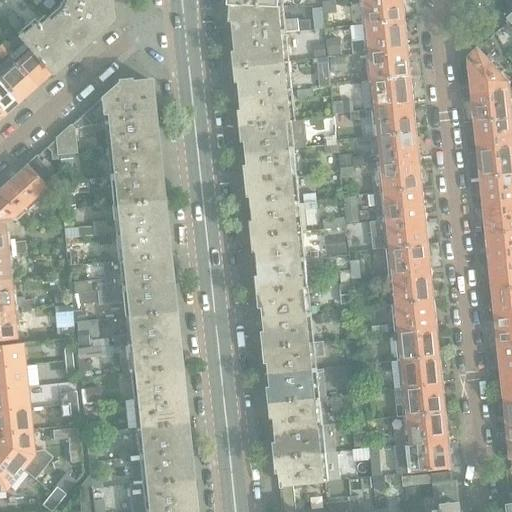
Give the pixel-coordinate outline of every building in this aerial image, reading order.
[(110,16),(108,0),(66,0),(61,13),(50,23),(75,52),(108,23),(110,16)] [(405,21),(402,0),(364,0),(366,25),(405,21)] [(337,14),(335,1),(322,3),(324,16),(337,14)] [(22,26),(10,12),(9,14),(0,3),(0,16),(15,33),(22,26)] [(286,33),(283,8),(283,7),(282,6),(234,4),(233,6),(232,6),(232,21),(235,21),(237,38),(286,33)] [(325,29),(322,8),(313,9),(315,30),(325,29)] [(75,52),(50,23),(44,18),(39,23),(36,20),(18,36),(30,50),(51,73),(75,52)] [(410,77),(405,21),(366,25),(368,43),(355,44),(356,55),(369,54),(372,81),(410,77)] [(292,91),(286,34),(286,33),(237,38),(238,53),(235,53),(238,82),(241,81),(243,97),(292,91)] [(341,56),(340,39),(327,40),(328,57),(341,56)] [(11,51),(3,43),(0,45),(0,48),(6,55),(11,51)] [(327,56),(326,49),(316,50),(317,57),(327,56)] [(502,74),(505,71),(489,54),(486,57),(479,49),(469,58),(475,122),(511,118),(511,89),(510,82),(502,74)] [(51,73),(30,50),(14,64),(14,65),(35,88),(51,73)] [(35,88),(14,65),(14,64),(9,58),(4,62),(0,58),(0,82),(19,103),(35,88)] [(345,72),(343,58),(329,59),(331,73),(345,72)] [(328,87),(326,71),(316,72),(317,79),(308,80),(309,89),(328,87)] [(416,133),(410,77),(372,81),(377,137),(416,133)] [(156,146),(149,81),(117,84),(100,99),(102,114),(104,114),(105,122),(108,151),(156,146)] [(19,103),(0,82),(0,115),(2,118),(19,103)] [(313,97),(312,90),(297,91),(298,99),(313,97)] [(294,149),(290,120),(294,119),(292,91),(243,97),(245,112),(241,112),(244,141),(247,140),(248,154),(294,149)] [(354,112),(353,101),(332,103),(333,114),(354,112)] [(367,119),(366,111),(350,114),(351,121),(367,119)] [(511,175),(511,118),(475,122),(481,178),(511,175)] [(77,154),(75,132),(70,126),(46,148),(50,153),(51,160),(57,159),(57,156),(58,156),(72,155),(77,154)] [(422,189),(419,161),(416,133),(377,137),(378,157),(369,158),(369,157),(352,159),(353,167),(360,167),(379,165),(382,193),(422,189)] [(321,147),(320,138),(312,139),(297,140),(298,150),(313,149),(312,148),(321,147)] [(162,201),(156,146),(108,151),(114,206),(162,201)] [(338,154),(337,146),(324,147),(325,155),(338,154)] [(300,205),(297,178),(294,149),(248,154),(250,167),(247,167),(250,196),(253,196),(254,209),(300,205)] [(73,164),(72,155),(58,156),(58,165),(73,164)] [(352,167),(351,155),(338,156),(340,168),(352,167)] [(52,192),(51,174),(36,157),(26,165),(45,189),(49,193),(52,192)] [(45,189),(26,165),(1,188),(21,211),(45,189)] [(353,175),(352,168),(340,169),(341,179),(350,178),(353,175)] [(511,175),(481,178),(487,234),(511,232),(511,175)] [(21,211),(1,188),(0,188),(0,220),(2,221),(11,220),(21,211)] [(428,244),(422,189),(382,193),(388,248),(428,244)] [(357,199),(344,200),(347,224),(360,223),(357,199)] [(168,257),(162,201),(114,206),(116,226),(106,227),(106,221),(92,223),(94,236),(117,233),(120,262),(168,257)] [(305,259),(302,233),(300,205),(254,209),(256,222),(253,223),(256,252),(259,251),(260,263),(305,259)] [(345,228),(344,219),(323,221),(324,230),(345,228)] [(0,279),(9,279),(2,221),(0,220),(0,279)] [(93,236),(92,227),(77,228),(77,237),(93,236)] [(511,232),(487,234),(493,290),(511,288),(511,232)] [(110,244),(109,235),(98,236),(99,246),(110,244)] [(346,254),(344,236),(325,238),(326,256),(346,254)] [(79,266),(77,253),(83,252),(82,244),(75,245),(75,244),(67,245),(69,267),(78,266),(79,266)] [(434,300),(428,244),(388,248),(394,305),(434,300)] [(173,313),(168,257),(120,262),(110,264),(112,289),(122,288),(125,318),(173,313)] [(308,288),(306,269),(323,268),(322,259),(305,261),(305,259),(260,263),(261,278),(258,278),(261,307),(264,307),(266,318),(311,314),(311,315),(320,314),(317,287),(308,288)] [(351,284),(350,271),(340,272),(341,285),(351,284)] [(383,278),(382,271),(369,272),(369,279),(383,278)] [(384,285),(383,278),(369,279),(351,281),(352,287),(384,285)] [(12,308),(9,279),(0,279),(0,339),(15,338),(13,315),(20,315),(20,313),(34,312),(33,300),(19,302),(19,308),(12,308)] [(511,344),(511,288),(493,290),(499,346),(511,344)] [(93,321),(92,309),(81,310),(79,294),(70,295),(73,323),(76,323),(96,321),(96,320),(93,321)] [(440,356),(434,300),(394,305),(400,360),(440,356)] [(72,320),(71,306),(53,308),(54,321),(72,320)] [(179,366),(173,313),(125,318),(127,335),(118,336),(119,346),(128,345),(130,361),(122,361),(123,374),(131,373),(131,371),(179,366)] [(314,343),(311,316),(311,315),(311,314),(266,318),(267,333),(264,333),(267,362),(270,362),(271,375),(317,370),(316,358),(325,357),(323,342),(314,343)] [(329,323),(327,314),(314,316),(316,325),(329,323)] [(73,334),(72,321),(55,322),(56,335),(73,334)] [(98,335),(96,321),(76,323),(77,330),(76,331),(78,346),(89,345),(88,336),(98,335)] [(389,334),(388,326),(372,327),(372,335),(389,334)] [(356,338),(355,328),(350,328),(345,334),(346,339),(356,338)] [(118,346),(118,336),(109,337),(109,347),(118,346)] [(369,342),(368,336),(357,337),(359,348),(364,348),(369,342)] [(0,345),(0,367),(24,365),(21,343),(0,345)] [(511,401),(511,344),(499,346),(505,402),(511,401)] [(91,377),(89,358),(100,357),(100,356),(112,355),(111,347),(77,350),(79,378),(91,377)] [(63,349),(64,362),(72,361),(71,349),(70,349),(63,349)] [(445,413),(440,356),(400,360),(407,417),(445,413)] [(72,361),(64,362),(65,373),(73,373),(72,361)] [(24,365),(0,367),(0,389),(26,387),(24,365)] [(185,421),(179,366),(131,371),(131,373),(134,398),(136,426),(185,421)] [(374,383),(372,366),(361,368),(363,384),(374,383)] [(360,380),(359,367),(350,368),(351,381),(360,380)] [(338,418),(336,397),(326,398),(323,370),(317,370),(271,375),(273,388),(270,389),(273,417),(276,417),(277,430),(329,425),(329,420),(338,418)] [(26,387),(0,389),(0,411),(28,408),(26,387)] [(101,402),(99,387),(84,389),(85,403),(101,402)] [(67,392),(69,404),(76,404),(75,392),(67,392)] [(376,402),(375,393),(365,395),(366,403),(376,402)] [(76,404),(69,404),(70,416),(77,416),(78,416),(76,404)] [(28,408),(0,411),(0,433),(30,430),(28,408)] [(451,469),(445,413),(407,417),(411,453),(401,455),(403,474),(451,469)] [(191,478),(185,421),(136,426),(139,455),(142,482),(191,478)] [(332,453),(329,425),(277,430),(279,444),(276,444),(278,472),(282,472),(283,485),(293,485),(329,481),(326,454),(332,453)] [(75,429),(52,431),(53,440),(67,439),(69,463),(79,462),(75,429)] [(33,452),(30,430),(0,433),(0,452),(22,470),(34,480),(52,458),(43,451),(33,452)] [(97,461),(94,433),(85,434),(88,462),(97,461)] [(385,447),(385,439),(377,440),(377,448),(385,447)] [(369,449),(368,440),(355,441),(356,450),(369,449)] [(380,476),(378,448),(369,449),(372,477),(380,476)] [(0,491),(5,491),(22,470),(0,452),(0,491)] [(100,488),(98,462),(88,463),(89,474),(91,487),(91,489),(100,488)] [(459,511),(459,505),(449,506),(448,498),(458,497),(457,480),(452,481),(452,472),(433,475),(434,483),(436,511),(435,511),(459,511)] [(380,476),(372,477),(374,489),(385,488),(384,476),(380,476)] [(87,492),(87,487),(86,478),(77,489),(77,493),(87,492)] [(194,511),(194,505),(191,478),(142,482),(144,503),(127,505),(128,511),(140,511),(145,510),(144,511),(194,511)] [(304,511),(296,511),(293,485),(283,485),(280,486),(282,511),(304,511)] [(420,486),(404,487),(405,502),(421,500),(420,486)] [(56,487),(51,493),(60,501),(65,495),(65,494),(56,487)] [(60,501),(51,493),(46,500),(41,505),(49,511),(51,511),(55,507),(60,501)] [(364,511),(364,508),(360,508),(359,497),(351,498),(352,511),(342,511),(341,511),(364,511)]
